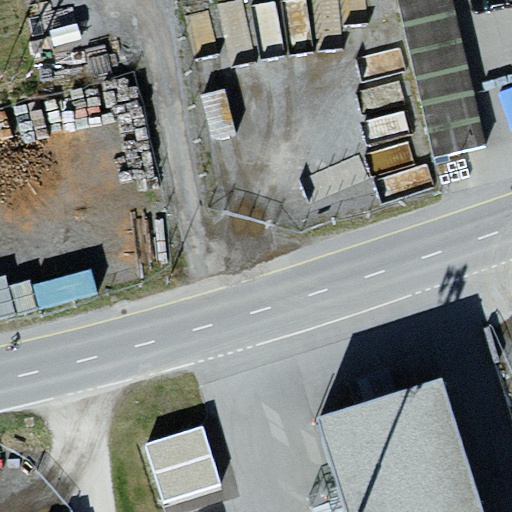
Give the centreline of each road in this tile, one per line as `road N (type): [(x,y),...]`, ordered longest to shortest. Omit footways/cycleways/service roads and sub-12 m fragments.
road 1 (unclassified): [(511,225),(68,375),(0,388)]
road 2 (unknown): [(226,322),(148,0)]
road 3 (track): [(91,511),(68,375)]
